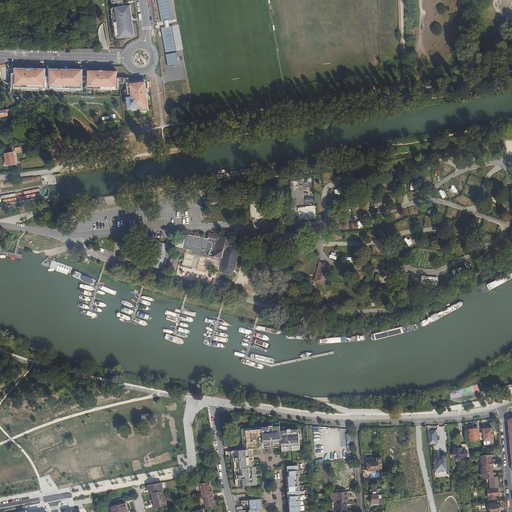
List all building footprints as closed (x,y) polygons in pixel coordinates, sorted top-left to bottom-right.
[(114,0),(115,3),(119,2),(119,4),(120,7),(120,9),(115,9),(116,14),(114,14),(116,27),(116,29),(118,28),(119,36),(125,36),(125,37),(135,36),(134,25),(132,26),(132,23),(134,23),(133,18),(131,19),(131,16),(133,16),(131,5),(127,6),(124,4),(123,0),(114,0)] [(157,0),(161,21),(169,19),(166,0),(157,0)] [(164,40),(173,38),(169,19),(161,21),(164,40)] [(125,38),(125,37),(125,36),(119,36),(118,28),(116,29),(117,38),(119,38),(125,38)] [(168,63),(177,62),(173,38),(164,40),(165,47),(166,50),(168,63)] [(180,78),(177,62),(168,63),(171,79),(180,78)] [(25,71),(25,70),(16,69),(16,75),(15,75),(14,86),(22,86),(22,88),(35,88),(40,88),(40,86),(46,86),(47,82),(48,82),(52,82),(53,82),(53,87),(58,87),(58,89),(72,89),(72,87),(81,88),(81,82),(88,82),(87,88),(95,88),(95,90),(113,90),(113,88),(120,89),(120,84),(120,80),(118,80),(118,72),(107,72),(106,74),(98,73),(98,72),(89,72),(89,77),(83,77),(83,71),(72,71),(72,73),(70,73),(70,71),(65,71),(65,72),(62,72),(62,71),(52,70),(52,75),(49,77),(45,77),(45,70),(33,70),(33,71),(25,71)] [(14,86),(15,75),(13,75),(13,87),(22,88),(22,86),(14,86)] [(72,87),(72,89),(82,89),(82,83),(86,83),(86,90),(95,90),(95,88),(87,88),(88,82),(81,82),(81,88),(72,87)] [(130,84),(130,85),(131,90),(128,91),(129,96),(130,99),(128,99),(128,103),(130,103),(130,107),(129,107),(130,111),(133,111),(133,109),(137,109),(137,110),(141,110),(142,113),(144,113),(148,112),(150,112),(148,96),(146,94),(146,92),(147,90),(146,83),(141,84),(141,82),(130,84)] [(9,153),(7,146),(4,147),(6,155),(8,164),(16,163),(14,152),(9,153)] [(241,220),(241,208),(225,209),(225,220),(241,220)] [(249,208),(241,208),(241,220),(250,220),(249,208)] [(226,239),(226,238),(219,236),(220,235),(215,233),(214,235),(209,233),(208,239),(205,252),(209,253),(209,254),(226,258),(226,259),(226,260),(222,261),(222,259),(201,254),(199,256),(204,257),(205,259),(207,259),(209,258),(212,259),(212,260),(215,261),(217,260),(220,261),(219,267),(221,274),(229,276),(235,270),(239,255),(236,248),(229,246),(230,241),(226,239)] [(205,252),(208,239),(205,239),(203,238),(190,235),(187,235),(185,237),(183,244),(178,243),(177,247),(161,243),(159,249),(158,249),(155,265),(154,267),(163,269),(168,248),(171,248),(170,249),(187,253),(188,249),(192,250),(191,253),(192,255),(195,257),(197,257),(199,256),(201,254),(222,259),(222,261),(226,260),(226,259),(226,258),(209,254),(209,253),(205,252)] [(152,265),(155,265),(158,249),(152,248),(151,256),(145,255),(146,248),(127,247),(124,260),(152,266),(152,265)] [(329,265),(319,263),(315,279),(325,282),(329,265)] [(438,277),(422,275),(421,283),(437,285),(438,277)] [(274,445),(281,445),(280,430),(280,425),(262,426),(263,446),(271,445),(271,447),(274,447),(274,445)] [(263,446),(262,426),(243,428),(245,449),(252,448),(263,448),(263,446)] [(298,428),(280,430),(281,445),(281,446),(282,449),(289,449),(289,450),(292,450),(292,448),(300,448),(298,428)] [(469,441),(483,439),(483,436),(482,434),(479,434),(478,429),(468,429),(468,428),(466,428),(467,442),(469,442),(469,441)] [(492,429),(482,430),(482,434),(483,436),(483,439),(483,443),(493,442),(493,437),(492,434),(492,429)] [(436,430),(428,431),(429,444),(437,443),(436,430)] [(466,450),(468,449),(467,443),(461,443),(462,447),(454,448),(454,451),(452,451),(453,456),(456,456),(457,459),(459,459),(459,457),(467,456),(466,450)] [(254,466),(252,448),(245,449),(233,450),(234,468),(236,468),(254,466)] [(435,472),(448,471),(447,462),(446,455),(441,456),(441,457),(440,457),(439,458),(439,459),(433,460),(435,472)] [(492,460),(492,455),(485,455),(482,455),(484,473),(493,473),(493,468),(494,467),(493,460),(492,460)] [(367,471),(382,470),(381,457),(376,457),(376,461),(375,461),(375,462),(371,462),(366,462),(367,471)] [(255,466),(254,466),(236,468),(238,486),(257,484),(255,466)] [(495,477),(495,472),(493,473),(484,473),(483,473),(483,478),(484,479),(490,478),(490,484),(488,484),(488,489),(498,488),(497,486),(497,477),(495,477)] [(203,496),(206,508),(215,506),(212,494),(213,493),(211,488),(210,488),(209,482),(194,484),(196,491),(201,490),(202,496),(203,496)] [(148,486),(149,493),(151,493),(161,491),(162,490),(161,484),(148,486)] [(497,489),(487,490),(489,500),(494,499),(493,496),(498,495),(497,489)] [(165,506),(161,491),(151,493),(155,508),(165,506)] [(348,502),(347,492),(336,493),(336,503),(346,502),(348,502)] [(370,505),(385,504),(385,502),(385,498),(381,499),(381,493),(378,494),(371,494),(371,500),(370,500),(370,505)] [(450,494),(451,511),(459,511),(459,494),(450,494)] [(335,503),(335,511),(344,511),(347,511),(346,502),(336,503),(335,503)] [(109,507),(110,511),(125,511),(125,510),(127,509),(125,503),(109,507)] [(490,504),(490,511),(499,511),(499,503),(490,504)]
